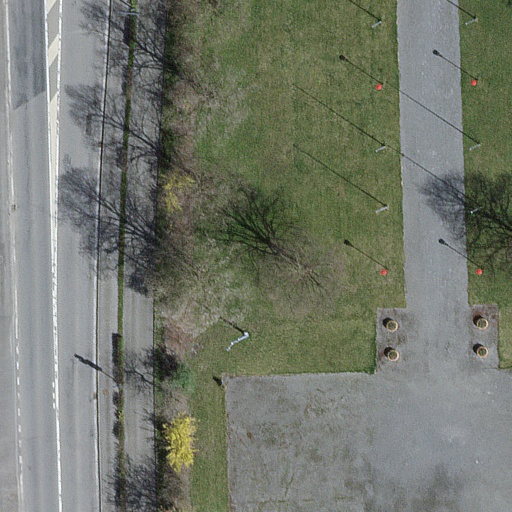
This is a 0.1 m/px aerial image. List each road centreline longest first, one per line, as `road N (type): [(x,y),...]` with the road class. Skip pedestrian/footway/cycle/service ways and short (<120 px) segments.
road 1 (primary): [(54,143),(59,511)]
road 2 (primary): [(27,0),(54,143)]
road 3 (primary): [(54,143),(80,0)]
